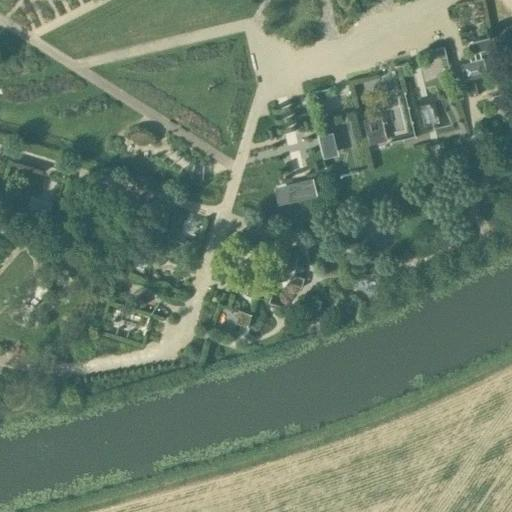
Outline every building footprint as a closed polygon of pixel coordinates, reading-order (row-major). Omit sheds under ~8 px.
[(469,40),(473,60),(465,61),(467,73),(492,68),(486,37),(469,40)] [(427,50),(431,66),(448,62),(444,46),(427,50)] [(369,146),(386,145),(383,105),(374,106),(372,76),(350,78),(352,101),(366,100),(369,146)] [(420,105),(426,127),(449,121),(443,99),(420,105)] [(322,155),(338,154),(335,130),(319,132),(322,155)] [(249,293),(256,295),(260,284),(252,281),(249,293)] [(147,305),(141,295),(135,298),(141,308),(147,305)]
